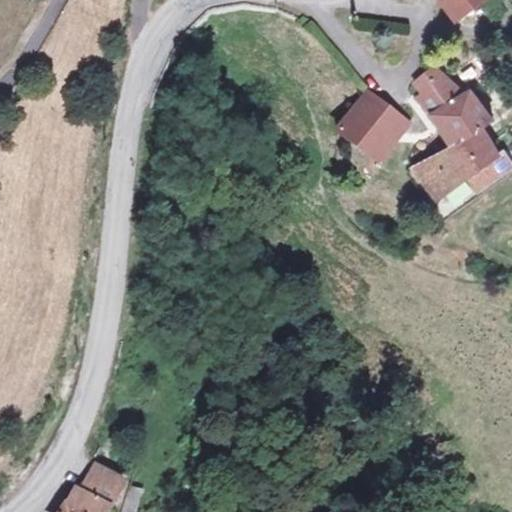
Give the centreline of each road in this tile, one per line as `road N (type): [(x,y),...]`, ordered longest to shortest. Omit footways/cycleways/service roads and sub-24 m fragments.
road 1 (tertiary): [(9,511),(68,461),(87,422),(146,55)]
road 2 (unclassified): [(0,106),(60,0)]
